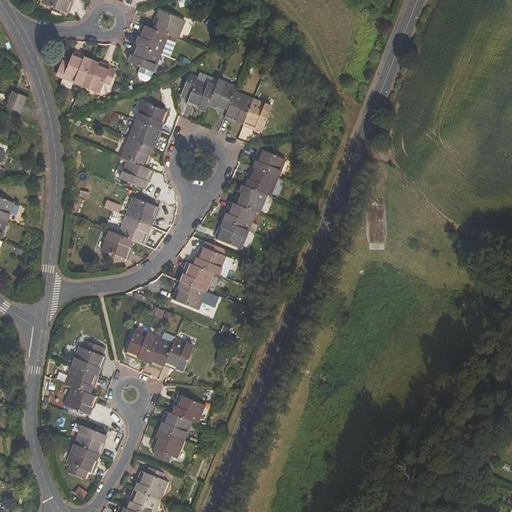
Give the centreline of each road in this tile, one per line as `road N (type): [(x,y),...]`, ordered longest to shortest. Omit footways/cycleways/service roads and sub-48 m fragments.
road 1 (tertiary): [(416,0),(209,511)]
road 2 (residential): [(47,293),(57,156),(49,106),(19,32)]
road 3 (residential): [(47,293),(117,285),(150,272),(185,230),(201,189)]
road 4 (residential): [(60,511),(31,434),(40,330)]
